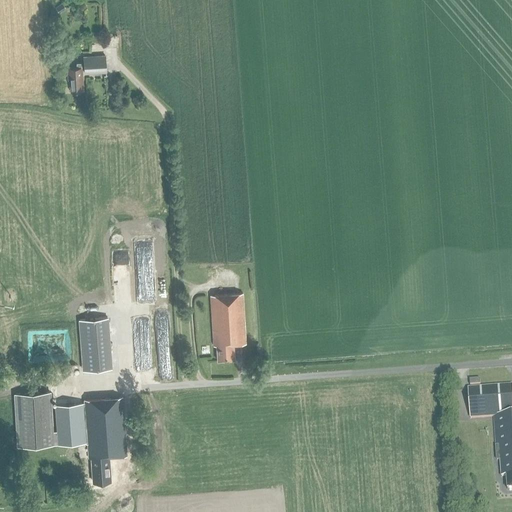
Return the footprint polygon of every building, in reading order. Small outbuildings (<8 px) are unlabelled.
[(104,72),(103,55),(84,56),(85,73),(104,72)] [(83,91),(81,67),(81,64),(77,64),(77,67),(67,68),(68,80),(70,79),(71,92),(83,91)] [(255,343),(251,292),(210,295),(213,345),(217,345),(217,360),(234,359),(233,344),(255,343)] [(112,369),(108,318),(78,320),(82,371),(112,369)] [(470,388),(468,388),(470,418),(493,417),(497,459),(499,459),(500,464),(501,476),(506,476),(507,489),(511,488),(511,386),(511,385),(470,388)] [(56,404),(58,430),(52,431),(50,391),(15,393),(18,446),(59,444),(87,442),(88,459),(91,459),(92,474),(109,473),(108,457),(126,456),(122,396),(84,399),(84,402),(56,404)]
